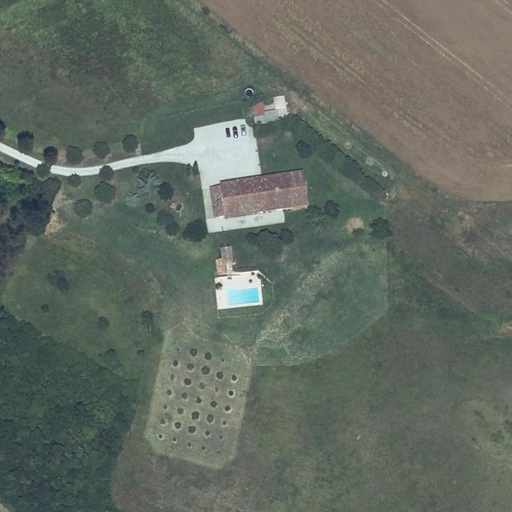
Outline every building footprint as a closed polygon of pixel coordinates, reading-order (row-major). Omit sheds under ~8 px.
[(279,122),(290,120),(286,97),(274,99),(279,122)] [(273,103),(264,104),(265,113),(274,112),(273,103)] [(279,123),(277,112),(265,115),(262,104),(251,107),(256,129),(279,123)] [(302,175),(288,177),(292,211),(307,208),(302,175)] [(292,211),(288,177),(262,181),(264,198),(238,201),(235,185),(221,187),(221,189),(210,190),(214,219),(225,217),(225,220),(292,211)] [(264,198),(262,181),(235,185),(238,201),(264,198)] [(227,277),(226,266),(233,265),(232,250),(221,251),(222,262),(216,262),(217,277),(227,277)]
